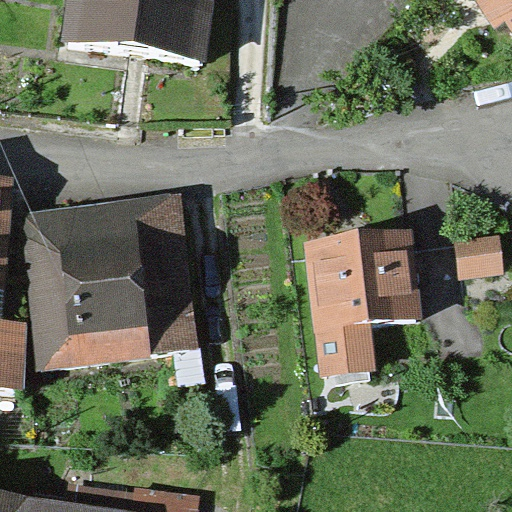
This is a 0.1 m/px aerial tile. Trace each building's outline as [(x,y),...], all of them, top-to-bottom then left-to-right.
[(199,0),(83,0),(79,33),(192,50),(199,0)] [(511,18),(511,0),(489,0),(499,16),(507,11),(511,18)] [(168,204),(27,223),(45,361),(186,343),(168,204)] [(450,244),(456,281),(501,274),(495,236),(450,244)] [(411,312),(403,237),(311,248),(324,368),(365,363),(360,317),(411,312)] [(0,379),(9,381),(13,331),(0,329),(0,379)] [(198,511),(200,498),(135,489),(131,511),(198,511)] [(76,511),(0,499),(0,511),(76,511)]
